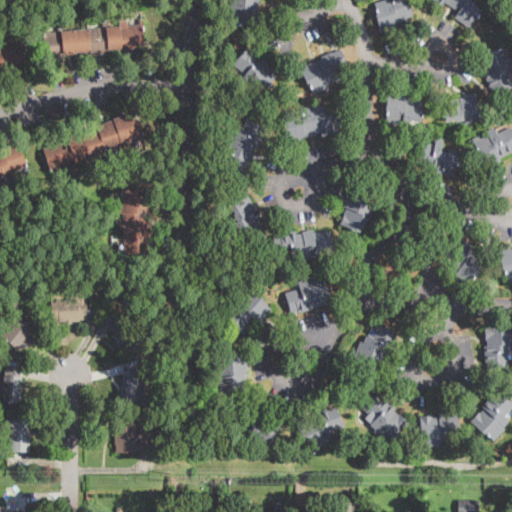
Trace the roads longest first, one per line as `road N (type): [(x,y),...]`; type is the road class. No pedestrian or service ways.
road 1 (residential): [(410,230),(413,200),(372,148),(367,66),(348,0)]
road 2 (residential): [(186,221),(191,0)]
road 3 (residential): [(0,109),(138,85),(189,89)]
road 4 (residential): [(70,511),(72,375)]
road 5 (residential): [(427,336),(446,337),(456,348),(453,369),(441,377),(416,365),(427,336)]
